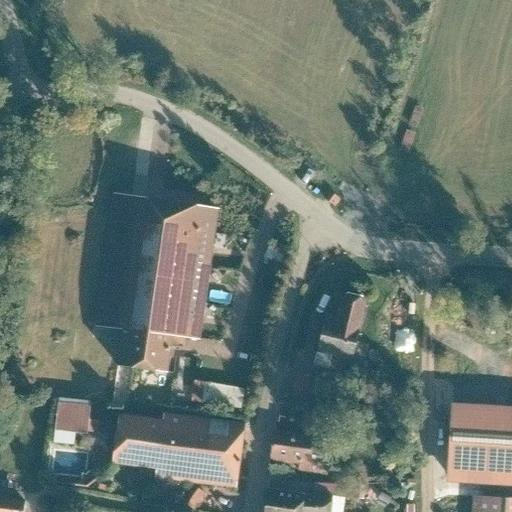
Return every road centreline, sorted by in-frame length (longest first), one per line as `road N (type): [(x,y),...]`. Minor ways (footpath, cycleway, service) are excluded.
road 1 (residential): [(324,230),(235,154),(157,109),(91,93),(26,94)]
road 2 (residential): [(253,511),(282,335),(324,230)]
road 3 (tertiary): [(324,230),(368,249),(511,260)]
road 4 (residential): [(160,511),(39,494)]
